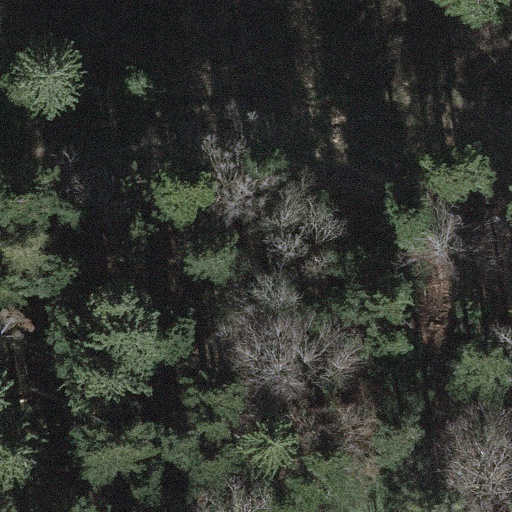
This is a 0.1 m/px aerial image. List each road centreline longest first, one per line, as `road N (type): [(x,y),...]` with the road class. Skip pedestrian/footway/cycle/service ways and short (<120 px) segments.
road 1 (track): [(0,146),(270,100),(511,109)]
road 2 (track): [(173,114),(314,140),(427,185),(511,244)]
